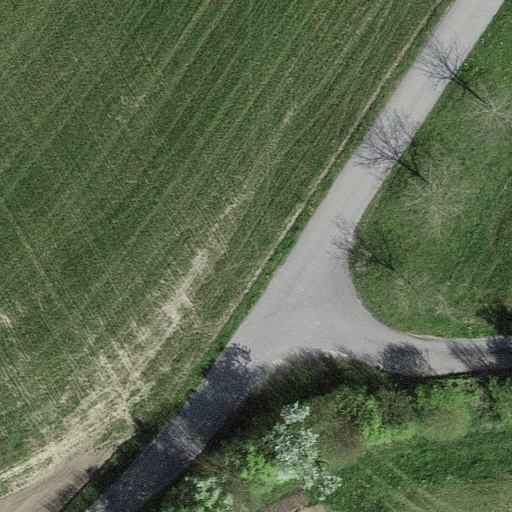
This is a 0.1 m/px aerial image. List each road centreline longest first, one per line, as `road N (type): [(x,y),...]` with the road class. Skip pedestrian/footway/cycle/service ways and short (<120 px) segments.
road 1 (unclassified): [(284,310),(352,190),(478,0)]
road 2 (unclassified): [(98,511),(284,310)]
road 3 (unclassified): [(284,310),(418,355),(511,351)]
